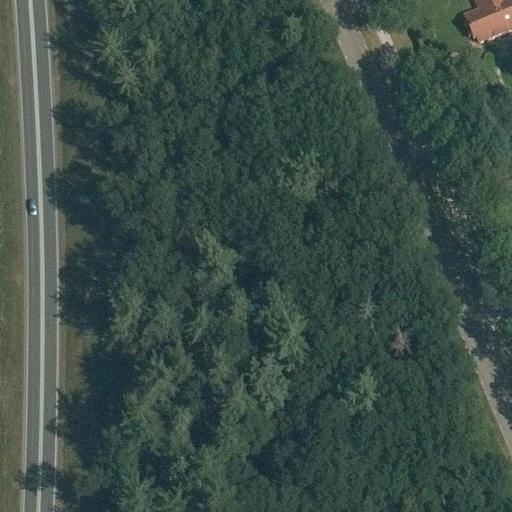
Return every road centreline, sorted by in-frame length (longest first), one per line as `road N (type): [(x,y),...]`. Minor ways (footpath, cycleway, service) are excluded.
road 1 (trunk): [(37,511),(41,250),(28,0)]
road 2 (tertiary): [(511,425),(333,0)]
